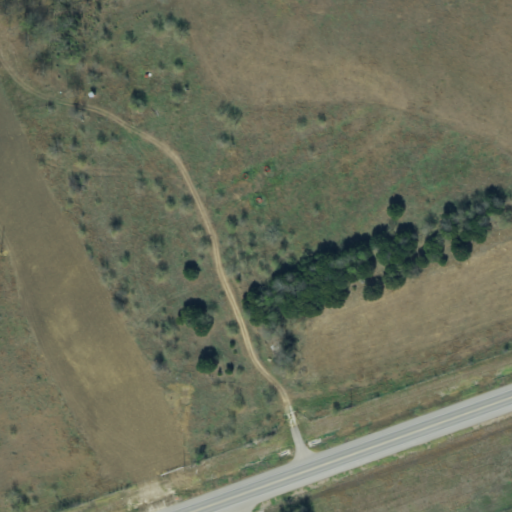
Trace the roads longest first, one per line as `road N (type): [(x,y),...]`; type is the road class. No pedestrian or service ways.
road 1 (track): [(302,470),(179,161),(126,125)]
road 2 (secondary): [(511,394),(184,511)]
